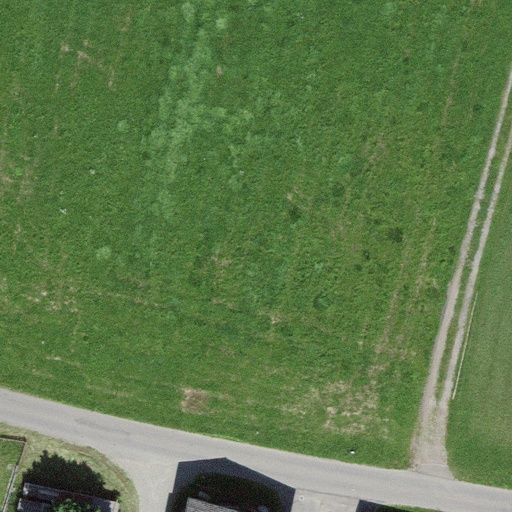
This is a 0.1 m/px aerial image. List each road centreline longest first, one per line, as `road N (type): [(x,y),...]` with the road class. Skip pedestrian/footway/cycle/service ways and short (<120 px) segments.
road 1 (unclassified): [(511,507),(127,436),(0,403)]
road 2 (track): [(422,490),(511,137)]
